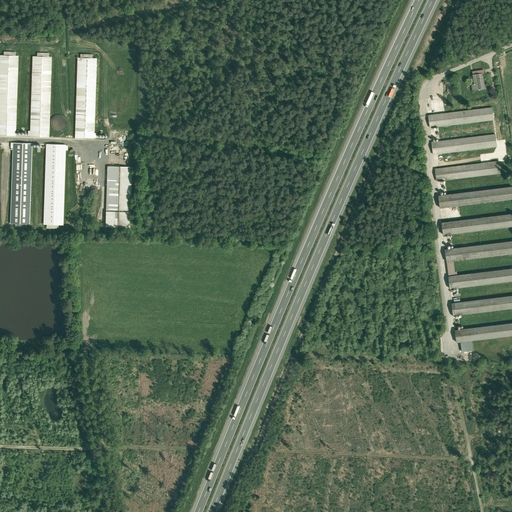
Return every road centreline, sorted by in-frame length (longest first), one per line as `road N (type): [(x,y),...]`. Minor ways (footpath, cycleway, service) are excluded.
road 1 (motorway): [(211,511),(433,0)]
road 2 (motorway): [(419,0),(198,511)]
road 3 (track): [(470,457),(255,451)]
road 4 (track): [(99,511),(90,459),(102,439),(86,335)]
